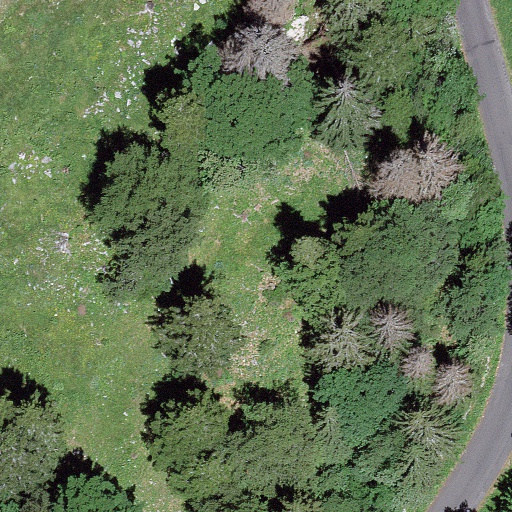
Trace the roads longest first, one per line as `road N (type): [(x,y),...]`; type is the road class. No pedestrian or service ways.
road 1 (unclassified): [(470,0),(511,163)]
road 2 (unclassified): [(511,401),(451,511)]
